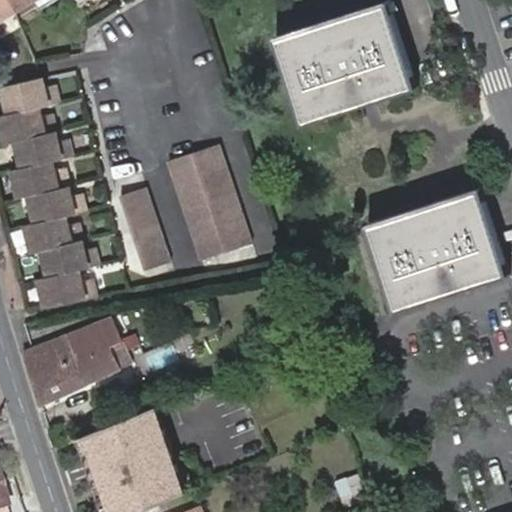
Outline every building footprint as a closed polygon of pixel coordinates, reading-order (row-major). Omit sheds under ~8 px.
[(0,0),(0,23),(38,0),(0,0)] [(390,1),(278,37),(307,125),(418,88),(390,1)] [(44,79),(4,89),(11,117),(41,110),(61,106),(57,89),(47,91),(44,79)] [(43,120),(41,110),(11,117),(1,119),(7,146),(18,144),(57,134),(53,117),(43,120)] [(59,142),(57,134),(18,144),(23,169),(54,161),(72,157),(68,140),(59,142)] [(221,144),(171,161),(205,260),(254,243),(221,144)] [(23,169),(15,171),(21,198),(31,195),(70,186),(66,168),(56,171),(54,161),(23,169)] [(72,194),(70,186),(31,195),(38,221),(66,215),(87,210),(82,192),(72,194)] [(151,187),(122,196),(148,272),(176,262),(151,187)] [(400,309),(511,273),(484,188),(372,225),(400,309)] [(69,224),(66,215),(38,221),(28,224),(35,251),(44,249),(83,239),(79,221),(69,224)] [(85,247),(83,239),(44,249),(51,276),(81,267),(99,262),(95,245),(85,247)] [(83,277),(81,267),(51,276),(41,278),(48,307),(98,298),(92,275),(83,277)] [(294,291),(289,278),(281,280),(286,294),(294,291)] [(25,354),(43,406),(91,386),(125,373),(116,349),(126,346),(120,332),(115,319),(25,354)] [(120,332),(126,346),(137,341),(132,328),(120,332)] [(135,369),(126,346),(116,349),(125,373),(135,369)] [(83,434),(112,511),(129,511),(188,490),(156,407),(83,434)]
